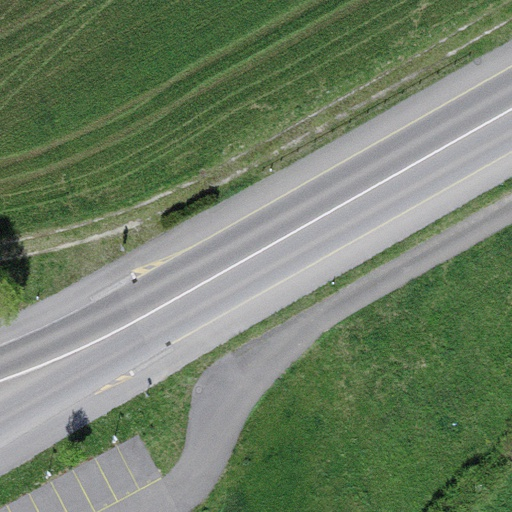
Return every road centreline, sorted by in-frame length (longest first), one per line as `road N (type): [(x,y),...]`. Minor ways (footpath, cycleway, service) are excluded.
road 1 (primary): [(0,398),(511,108)]
road 2 (track): [(511,3),(151,208),(0,246)]
road 3 (track): [(279,332),(511,213)]
road 4 (residential): [(147,511),(176,496),(205,452),(226,392),(279,332)]
